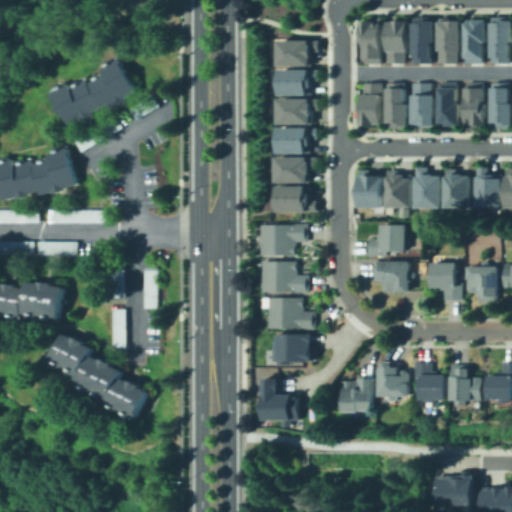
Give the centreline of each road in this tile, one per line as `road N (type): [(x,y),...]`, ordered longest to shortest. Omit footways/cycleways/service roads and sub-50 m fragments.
road 1 (primary): [(199,0),(200,511)]
road 2 (residential): [(345,2),(339,264),(347,295),(369,318)]
road 3 (primary): [(228,234),(227,0)]
road 4 (primary): [(228,511),(229,329)]
road 5 (residential): [(511,147),(339,147)]
road 6 (residential): [(511,331),(395,331),(369,318)]
